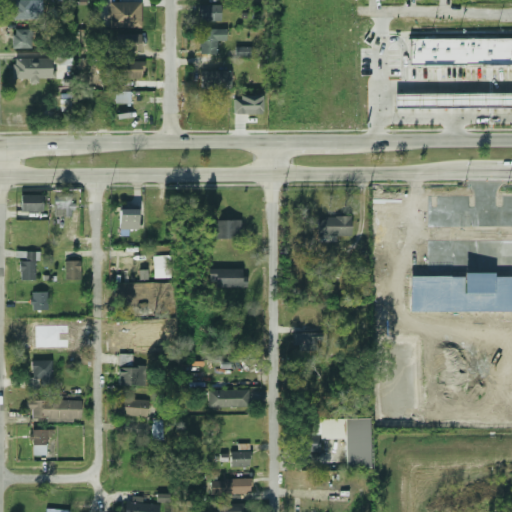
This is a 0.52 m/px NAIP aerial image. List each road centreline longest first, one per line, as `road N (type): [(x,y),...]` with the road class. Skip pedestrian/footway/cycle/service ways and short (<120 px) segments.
road 1 (secondary): [(511,140),(0,143)]
road 2 (secondary): [(0,176),(454,174)]
road 3 (residential): [(2,479),(91,476),(100,466),(99,175)]
road 4 (residential): [(276,511),(274,141)]
road 5 (residential): [(1,511),(0,176)]
road 6 (residential): [(361,15),(511,13)]
road 7 (residential): [(175,141),(174,0)]
